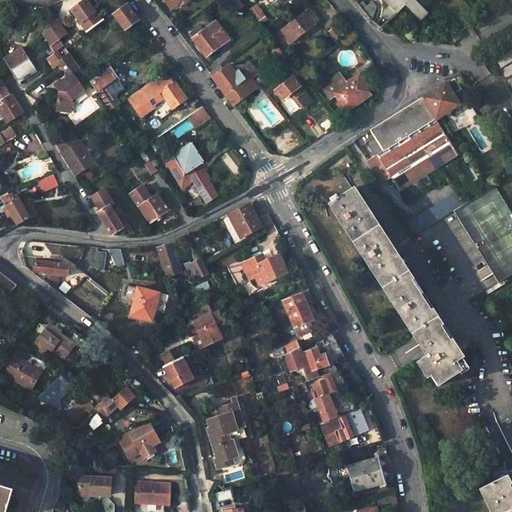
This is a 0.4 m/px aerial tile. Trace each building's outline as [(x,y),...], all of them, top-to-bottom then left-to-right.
[(101,20),(94,10),(96,8),(94,5),(93,4),(92,4),(91,4),(90,5),(86,0),(85,0),(72,11),(86,31),(101,20)] [(163,0),(170,9),(180,2),(182,6),(189,0),(163,0)] [(244,6),(239,0),(232,0),(230,2),(237,11),(244,6)] [(426,12),(415,0),(384,0),(389,4),(396,12),(404,4),(418,19),(426,12)] [(372,1),(362,10),(371,20),(376,6),(372,1)] [(389,4),(384,9),(391,16),(396,12),(389,4)] [(138,21),(126,5),(112,15),(125,32),(138,21)] [(262,14),(261,14),(255,7),(249,12),(262,28),(269,22),(262,14)] [(319,21),(309,9),(282,31),(291,42),(319,21)] [(50,27),(59,39),(66,34),(56,21),(50,27)] [(228,42),(215,24),(202,34),(198,29),(189,36),(206,58),(228,42)] [(327,32),(334,41),(343,35),(335,26),(327,32)] [(50,27),(42,35),(45,39),(55,52),(64,46),(59,39),(50,27)] [(357,34),(352,29),(339,39),(344,45),(357,34)] [(511,41),(492,53),(502,69),(511,62),(511,41)] [(55,52),(62,62),(70,56),(64,46),(55,52)] [(292,76),(298,71),(279,47),(272,54),(291,77),(292,76)] [(4,57),(18,80),(34,70),(20,48),(4,57)] [(62,62),(55,52),(46,60),(52,69),(60,64),(60,63),(62,62)] [(74,96),(91,85),(90,83),(70,56),(62,62),(60,63),(60,64),(68,73),(68,82),(65,84),(63,80),(57,84),(61,90),(57,108),(71,112),(74,96)] [(118,63),(111,68),(118,78),(125,73),(118,63)] [(306,65),(298,71),(306,81),(314,74),(306,65)] [(235,99),(244,92),(247,96),(256,89),(246,75),(243,77),(238,71),(234,74),(228,66),(222,70),(218,66),(209,73),(224,92),(227,89),(235,99)] [(91,85),(109,111),(115,107),(112,102),(114,100),(105,87),(113,81),(118,78),(111,68),(90,83),(91,85)] [(150,107),(164,98),(171,109),(186,99),(175,83),(172,85),(164,72),(126,99),(135,111),(141,106),(145,111),(150,107)] [(321,87),(330,99),(335,95),(346,111),(369,96),(364,89),(367,86),(358,75),(344,84),(338,76),(321,87)] [(300,86),(292,76),(291,77),(273,91),(282,101),(292,92),(305,108),(313,102),(300,86)] [(422,97),(435,118),(458,105),(451,94),(463,88),(456,77),(422,97)] [(24,112),(12,93),(10,95),(0,79),(0,111),(7,122),(24,112)] [(121,93),(113,81),(105,87),(114,100),(118,97),(121,93)] [(235,99),(227,89),(224,92),(231,102),(235,99)] [(458,155),(435,118),(422,97),(363,135),(376,157),(369,160),(381,180),(387,182),(393,179),(400,191),(458,155)] [(152,111),(150,107),(145,111),(141,106),(135,111),(140,117),(152,111)] [(211,117),(203,107),(189,117),(195,127),(211,117)] [(8,141),(16,136),(12,130),(2,136),(6,142),(8,141)] [(68,136),(57,143),(63,153),(74,146),(68,136)] [(8,168),(3,159),(14,153),(8,141),(6,142),(0,145),(0,152),(0,154),(0,153),(0,194),(11,188),(2,171),(8,168)] [(80,142),(74,146),(63,153),(75,174),(93,162),(80,142)] [(166,164),(182,190),(193,184),(206,203),(216,197),(206,181),(208,180),(204,173),(202,175),(197,168),(200,166),(202,166),(203,164),(201,163),(191,148),(191,146),(189,145),(189,147),(174,157),(172,157),(171,161),(166,164)] [(61,184),(56,173),(55,173),(40,180),(45,191),(61,184)] [(86,185),(94,198),(106,191),(98,177),(86,185)] [(140,206),(151,223),(169,210),(158,194),(151,198),(143,185),(128,193),(138,207),(140,206)] [(431,374),(438,384),(469,364),(354,187),(338,198),(336,194),(330,198),(333,201),(329,203),(426,354),(417,360),(428,376),(431,374)] [(93,202),(112,234),(123,227),(109,206),(114,203),(106,191),(94,198),(96,200),(93,202)] [(12,198),(9,194),(1,197),(17,224),(37,213),(30,201),(22,205),(17,195),(12,198)] [(262,228),(249,204),(232,213),(245,237),(262,228)] [(245,237),(232,213),(228,215),(241,239),(245,237)] [(157,249),(168,279),(184,274),(178,257),(176,251),(173,244),(157,249)] [(103,269),(105,256),(97,255),(98,250),(86,248),(76,265),(86,274),(91,267),(103,269)] [(110,251),(115,267),(116,268),(124,266),(121,251),(110,251)] [(263,254),(257,257),(260,264),(265,261),(263,254)] [(35,260),(36,257),(22,255),(25,268),(28,270),(67,275),(69,264),(35,260)] [(287,271),(279,255),(265,261),(260,264),(257,257),(242,264),(249,278),(255,276),(259,284),(287,271)] [(191,264),(198,278),(208,272),(203,261),(202,259),(191,264)] [(195,279),(198,278),(191,264),(185,267),(195,279)] [(0,275),(0,291),(5,295),(12,284),(0,275)] [(152,321),(156,309),(164,311),(168,295),(139,288),(131,315),(152,321)] [(283,300),(294,327),(299,336),(313,330),(309,321),(314,319),(307,303),(315,299),(310,288),(283,300)] [(214,312),(219,322),(223,320),(218,310),(214,312)] [(49,311),(43,316),(51,324),(55,320),(57,319),(49,311)] [(199,337),(197,338),(203,349),(226,337),(219,322),(214,312),(197,321),(204,335),(199,337)] [(66,334),(67,332),(55,320),(51,324),(64,336),(66,334)] [(197,321),(192,324),(199,337),(204,335),(197,321)] [(55,345),(67,355),(78,345),(66,334),(64,336),(51,324),(40,334),(49,342),(54,347),(55,345)] [(40,334),(29,345),(40,352),(49,342),(40,334)] [(281,347),(284,354),(290,352),(300,347),(297,340),(281,347)] [(290,352),(297,370),(303,367),(307,378),(317,375),(315,370),(328,365),(324,354),(320,355),(316,346),(303,351),(301,347),(300,347),(290,352)] [(194,378),(180,348),(161,357),(175,387),(194,378)] [(200,348),(196,350),(201,361),(204,360),(203,358),(204,357),(200,348)] [(284,354),(290,372),(297,370),(290,352),(284,354)] [(43,370),(17,355),(5,375),(31,391),(43,370)] [(338,369),(349,364),(346,358),(334,363),(337,369),(338,369)] [(338,369),(339,372),(348,389),(359,384),(349,364),(338,369)] [(68,369),(43,392),(52,398),(65,386),(66,387),(76,378),(68,369)] [(308,408),(315,426),(337,418),(331,399),(342,394),(333,371),(322,375),(324,381),(313,385),(316,392),(313,394),(313,396),(311,397),(310,398),(309,400),(308,402),(308,405),(308,407),(308,408)] [(113,420),(122,412),(119,409),(136,395),(126,385),(91,417),(88,424),(93,427),(108,415),(113,420)] [(219,407),(220,411),(222,415),(207,421),(214,437),(210,438),(218,461),(237,453),(233,441),(241,437),(238,428),(243,425),(233,401),(219,407)] [(384,440),(370,405),(363,408),(364,410),(323,425),(330,445),(355,436),(354,434),(371,429),(372,432),(364,435),(367,445),(384,440)] [(206,417),(207,421),(222,415),(220,411),(206,417)] [(158,441),(148,424),(141,428),(140,432),(138,433),(137,431),(130,435),(130,436),(119,442),(129,458),(139,452),(142,458),(154,451),(151,445),(158,441)] [(247,435),(243,425),(238,428),(241,437),(247,435)] [(386,457),(348,466),(354,491),(391,482),(386,457)] [(118,480),(118,469),(105,468),(104,479),(112,479),(118,480)] [(112,479),(104,479),(81,477),(80,492),(88,500),(92,495),(111,497),(112,479)] [(136,504),(170,506),(171,484),(154,483),(154,486),(148,485),(148,482),(137,482),(136,504)] [(511,511),(511,489),(509,483),(481,497),(488,511),(511,511)] [(0,511),(6,511),(13,490),(0,485),(0,511)] [(215,494),(216,501),(234,497),(232,487),(223,490),(223,492),(215,494)] [(398,500),(397,492),(385,494),(386,502),(398,500)]
